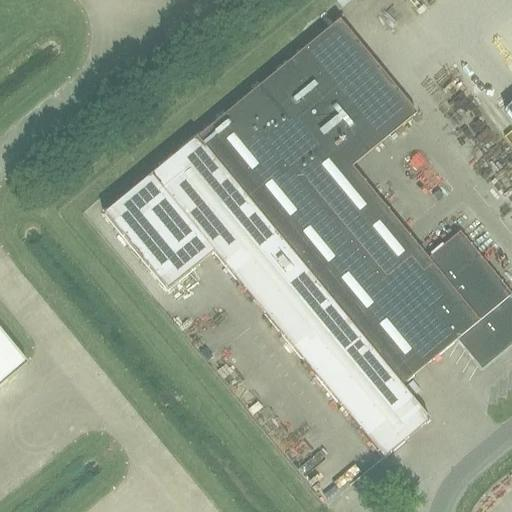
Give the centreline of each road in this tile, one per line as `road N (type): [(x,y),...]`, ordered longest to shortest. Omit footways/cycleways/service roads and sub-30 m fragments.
road 1 (unknown): [(426,511),(231,288)]
road 2 (unknown): [(455,0),(404,36),(401,52),(511,222)]
